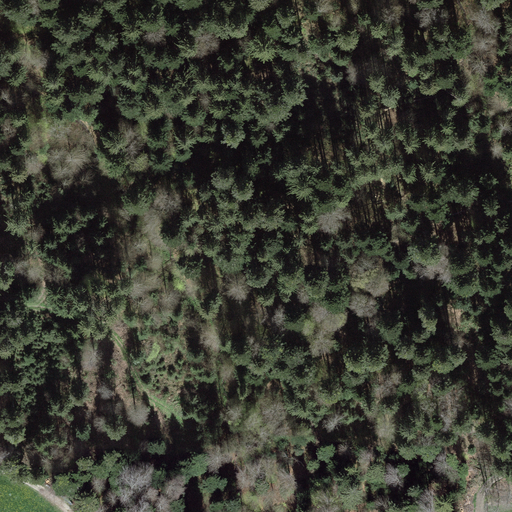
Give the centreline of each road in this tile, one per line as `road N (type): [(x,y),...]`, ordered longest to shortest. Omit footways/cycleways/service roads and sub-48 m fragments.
road 1 (track): [(0,41),(131,85),(210,37),(300,48),(401,95),(511,201)]
road 2 (track): [(0,221),(35,245),(47,275),(40,300),(0,322)]
